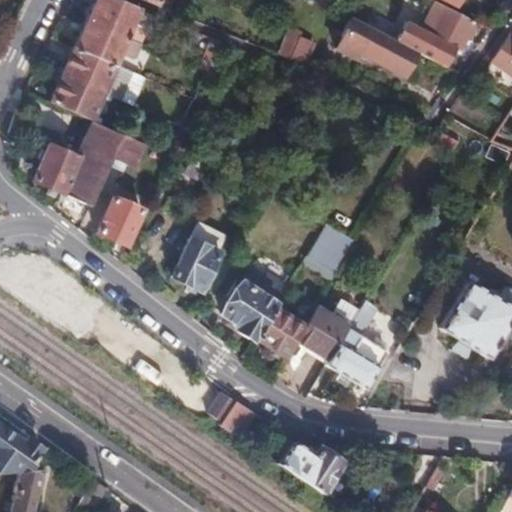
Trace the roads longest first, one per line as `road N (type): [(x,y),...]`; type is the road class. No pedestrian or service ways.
road 1 (tertiary): [(50,233),(214,362),(304,418),(511,439)]
road 2 (residential): [(171,511),(0,387)]
